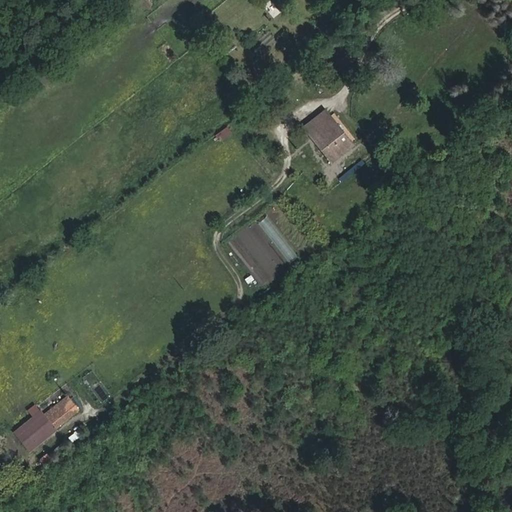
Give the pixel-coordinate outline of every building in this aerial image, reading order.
[(312,137),(332,121),(324,111),(304,127),(312,137)] [(351,145),(332,121),(312,137),(331,161),(351,145)] [(224,128),(215,135),(220,141),(229,134),(224,128)] [(54,429),(78,410),(68,397),(44,416),(54,429)] [(29,449),(54,429),(44,416),(18,436),(29,449)]
